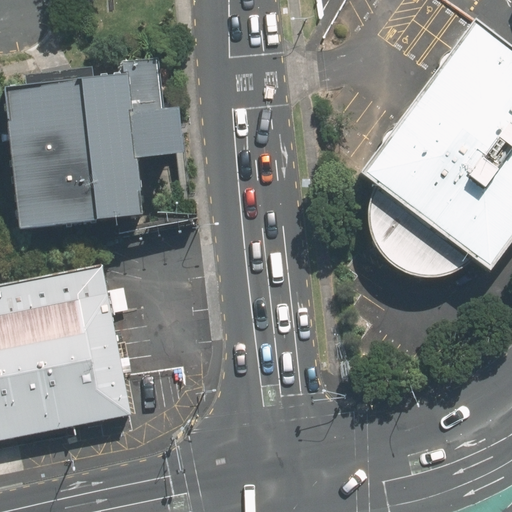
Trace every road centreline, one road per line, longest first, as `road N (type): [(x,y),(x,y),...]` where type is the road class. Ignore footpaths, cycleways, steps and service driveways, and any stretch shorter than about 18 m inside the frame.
road 1 (primary): [(286,498),(235,0)]
road 2 (secondary): [(511,418),(418,464),(286,498)]
